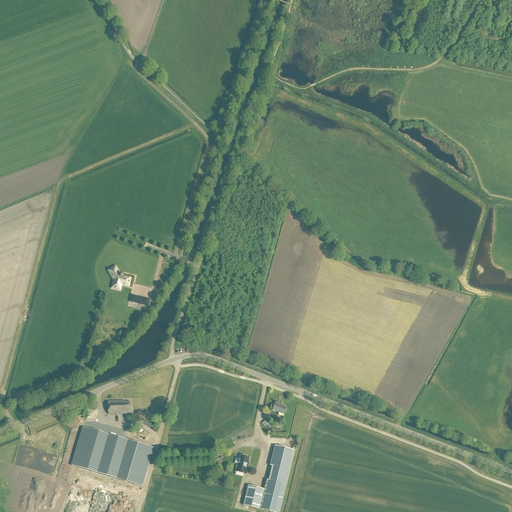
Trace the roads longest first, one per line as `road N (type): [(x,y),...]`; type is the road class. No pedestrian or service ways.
road 1 (unclassified): [(511,472),(227,363),(196,355),(173,360)]
road 2 (track): [(292,0),(198,267)]
road 3 (track): [(129,63),(208,139),(174,256)]
road 4 (unclassified): [(173,360),(0,431)]
road 5 (track): [(178,358),(138,511)]
